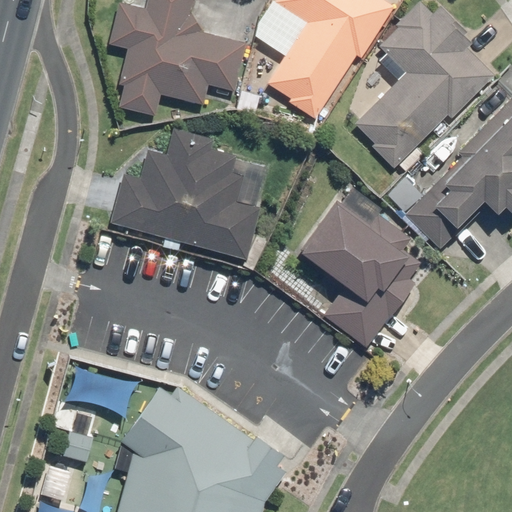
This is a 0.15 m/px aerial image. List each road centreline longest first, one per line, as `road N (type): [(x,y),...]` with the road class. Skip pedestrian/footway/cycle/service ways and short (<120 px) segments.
road 1 (residential): [(0,385),(68,136),(29,0)]
road 2 (residential): [(511,303),(389,441),(349,511)]
